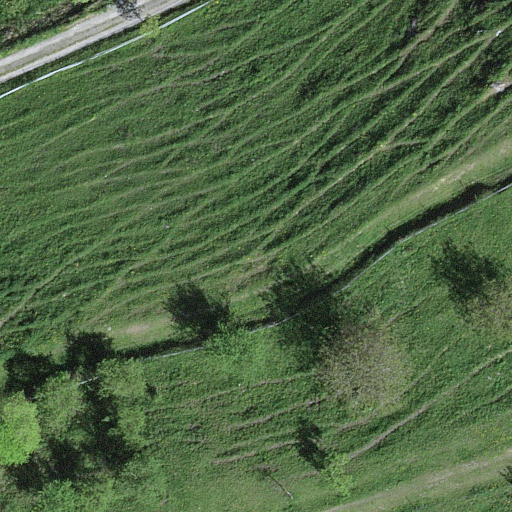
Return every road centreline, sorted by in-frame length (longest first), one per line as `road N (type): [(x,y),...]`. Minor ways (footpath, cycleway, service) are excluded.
road 1 (track): [(180,0),(0,81)]
road 2 (track): [(511,473),(377,511)]
